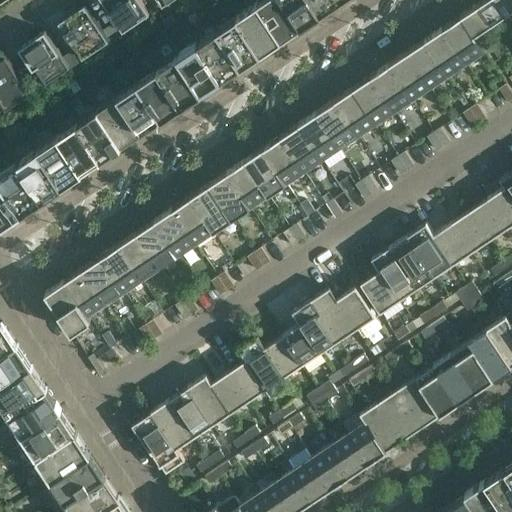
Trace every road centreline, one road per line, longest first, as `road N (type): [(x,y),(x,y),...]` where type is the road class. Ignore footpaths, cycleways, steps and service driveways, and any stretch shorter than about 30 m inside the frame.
road 1 (residential): [(13,293),(450,0)]
road 2 (residential): [(87,402),(511,117)]
road 3 (residential): [(374,0),(0,250)]
road 4 (residential): [(511,392),(332,511)]
road 5 (residential): [(87,402),(13,293)]
road 6 (residential): [(160,511),(87,402)]
road 7 (residential): [(408,511),(511,442)]
